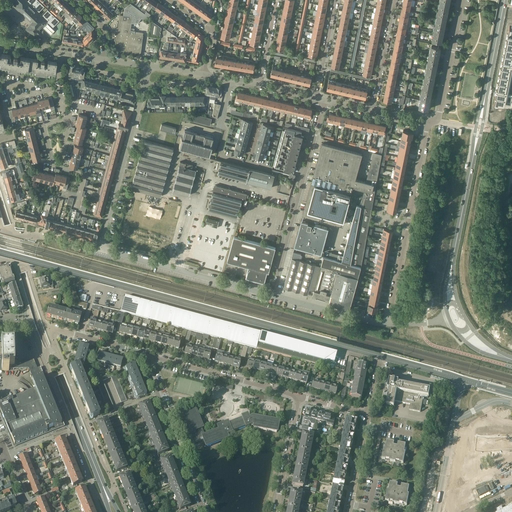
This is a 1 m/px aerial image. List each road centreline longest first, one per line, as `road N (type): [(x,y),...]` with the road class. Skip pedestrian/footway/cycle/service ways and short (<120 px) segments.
road 1 (unclassified): [(378,367),(94,285),(81,336)]
road 2 (primary): [(106,496),(0,198)]
road 3 (unclassified): [(271,295),(324,100)]
road 4 (residential): [(388,318),(428,122)]
road 5 (unclassified): [(271,295),(101,249)]
road 6 (residential): [(150,355),(146,367),(203,511)]
road 7 (residential): [(109,497),(114,488),(56,348)]
road 8 (residential): [(42,355),(96,494),(106,499)]
road 9 (residential): [(299,396),(150,355)]
road 10 (residential): [(145,83),(108,221)]
road 11 (residential): [(428,122),(440,110),(463,0)]
road 12 (residential): [(259,167),(218,156),(232,78)]
